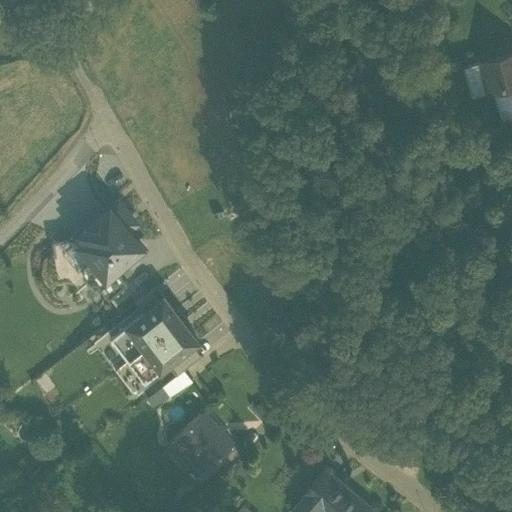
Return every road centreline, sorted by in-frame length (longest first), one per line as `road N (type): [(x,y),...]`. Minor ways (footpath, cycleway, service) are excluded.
road 1 (residential): [(107,124),(193,266),(297,399),(445,511)]
road 2 (residential): [(107,124),(0,236)]
road 3 (residential): [(113,0),(70,30),(107,124)]
